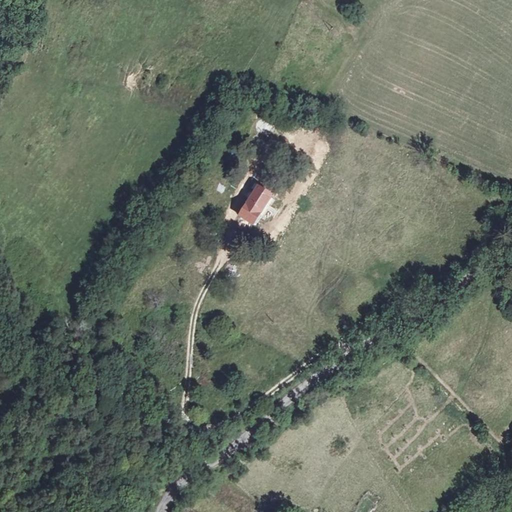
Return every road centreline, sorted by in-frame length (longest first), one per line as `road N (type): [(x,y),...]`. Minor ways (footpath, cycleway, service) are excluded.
road 1 (unclassified): [(511,243),(306,383),(231,452),(180,482),(159,511)]
road 2 (track): [(259,130),(249,178),(229,218),(235,237),(194,314),(188,432)]
road 3 (track): [(188,432),(233,420),(331,349),(359,348)]
